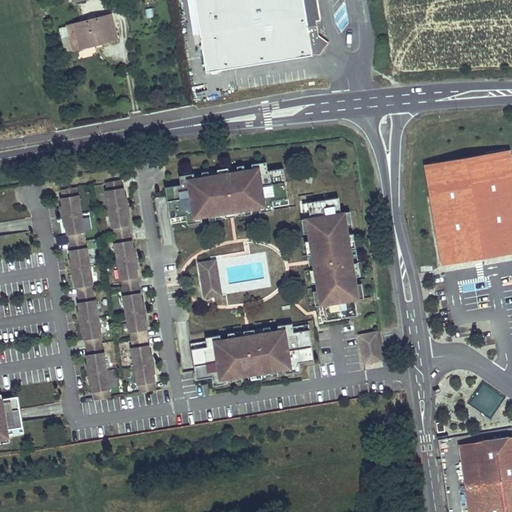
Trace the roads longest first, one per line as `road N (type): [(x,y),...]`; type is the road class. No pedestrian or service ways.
road 1 (unclassified): [(390,185),(436,511)]
road 2 (tertiary): [(382,93),(139,133)]
road 3 (tertiary): [(139,133),(366,111)]
road 4 (tertiary): [(0,159),(139,133)]
road 5 (tertiary): [(511,85),(382,93)]
